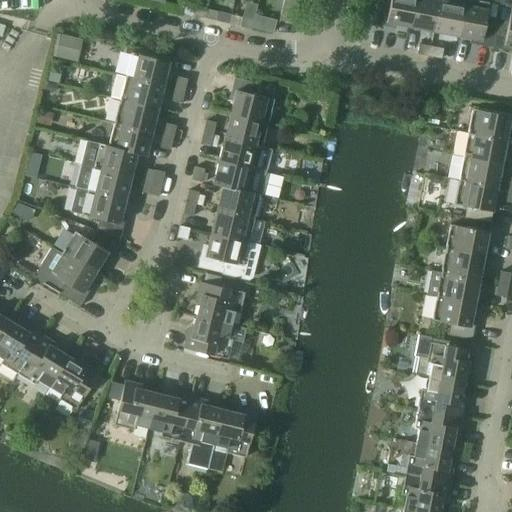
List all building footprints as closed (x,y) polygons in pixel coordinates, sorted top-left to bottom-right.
[(292,17),(295,0),(283,0),(280,17),(279,21),(290,24),(292,17)] [(387,24),(410,28),(415,0),(389,0),(389,3),(378,1),(373,26),(386,28),(387,24)] [(439,0),(415,0),(410,28),(433,32),(439,0)] [(463,0),(439,0),(433,32),(457,37),(463,0)] [(463,0),(457,37),(480,41),(479,46),(491,48),(496,24),(500,0),(488,0),(488,3),(470,0),(463,0)] [(504,46),(511,47),(511,7),(511,8),(511,0),(500,0),(496,24),(491,48),(504,50),(504,46)] [(193,16),(205,19),(207,10),(195,7),(193,16)] [(207,10),(205,19),(216,22),(218,13),(207,10)] [(251,30),(253,21),(242,18),(240,27),(251,30)] [(82,41),(57,35),(52,56),(77,62),(82,41)] [(417,54),(429,57),(431,47),(419,44),(417,54)] [(431,47),(429,57),(441,59),(443,49),(431,47)] [(125,77),(163,86),(169,63),(131,53),(125,77)] [(60,75),(49,72),(47,81),(57,84),(60,75)] [(163,86),(125,77),(115,75),(110,98),(120,101),(157,110),(163,86)] [(174,89),(184,92),(187,80),(177,77),(174,89)] [(230,115),(267,124),(273,100),(255,96),(258,84),(234,79),(231,91),(235,92),(230,115)] [(46,83),(43,94),(54,97),(57,86),(46,83)] [(181,104),(184,92),(174,89),(171,101),(181,104)] [(151,133),(157,110),(120,101),(114,124),(151,133)] [(472,110),(467,134),(505,141),(510,117),(472,110)] [(53,115),(39,111),(36,123),(50,127),(53,115)] [(267,124),(230,115),(224,138),(261,147),(267,124)] [(202,133),(212,135),(215,123),(205,121),(202,133)] [(294,129),(306,131),(308,124),(295,121),(294,129)] [(136,154),(136,155),(145,157),(151,133),(114,124),(108,147),(136,154)] [(166,124),(163,136),(173,138),(175,126),(166,124)] [(210,146),(212,135),(202,133),(200,145),(209,147),(210,146)] [(505,141),(467,134),(463,157),(501,165),(505,141)] [(212,135),(210,146),(216,148),(218,137),(212,135)] [(173,138),(163,136),(160,148),(170,150),(173,138)] [(218,161),(265,173),(271,150),(261,147),(224,138),(218,161)] [(108,147),(88,142),(82,166),(130,177),(136,155),(136,154),(108,147)] [(29,175),(38,156),(30,153),(21,171),(29,175)] [(501,165),(463,157),(458,181),(496,188),(501,165)] [(212,185),(222,188),(222,187),(250,194),(250,193),(259,195),(265,173),(218,161),(212,185)] [(203,174),(205,166),(195,164),(191,180),(201,182),(201,181),(203,174)] [(82,166),(76,189),(125,200),(130,177),(82,166)] [(147,170),(145,181),(151,183),(154,172),(147,170)] [(151,183),(161,185),(164,173),(154,171),(154,172),(151,183)] [(145,181),(142,193),(148,194),(151,183),(145,181)] [(496,188),(458,181),(454,205),(492,212),(496,188)] [(158,197),(161,185),(151,183),(148,194),(158,197)] [(258,200),(259,195),(250,193),(250,194),(222,187),(222,188),(216,210),(254,220),(258,200)] [(119,223),(125,200),(76,189),(70,213),(99,220),(96,232),(120,241),(124,225),(119,223)] [(185,203),(195,205),(198,195),(198,193),(188,191),(185,203)] [(198,195),(195,205),(201,206),(204,196),(198,195)] [(192,217),(195,205),(185,203),(182,214),(192,217)] [(254,220),(216,210),(210,233),(248,243),(254,220)] [(445,250),(483,257),(488,233),(450,225),(445,250)] [(179,227),(177,238),(186,241),(189,229),(179,227)] [(111,256),(120,241),(96,232),(90,242),(74,232),(62,253),(95,273),(107,253),(111,256)] [(260,246),(248,243),(210,233),(205,256),(200,255),(197,268),(222,274),(221,275),(247,282),(252,279),(260,246)] [(83,293),(95,273),(62,253),(52,247),(37,273),(39,282),(58,294),(80,307),(86,296),(83,293)] [(445,250),(441,273),(478,280),(483,257),(445,250)] [(478,280),(441,273),(430,271),(426,295),(436,297),(474,304),(478,280)] [(500,272),(497,284),(508,286),(510,274),(500,272)] [(196,317),(231,325),(234,312),(239,313),(244,293),(200,283),(195,300),(200,301),(196,317)] [(508,286),(497,284),(495,296),(505,298),(508,286)] [(469,327),(474,304),(436,297),(431,321),(449,324),(447,336),(471,341),(474,328),(469,327)] [(0,338),(10,322),(0,316),(0,338)] [(245,329),(231,325),(196,317),(192,333),(188,332),(183,349),(228,360),(233,340),(242,342),(245,329)] [(24,331),(10,322),(0,338),(0,358),(3,360),(0,364),(18,375),(41,336),(26,327),(24,331)] [(56,345),(41,336),(18,375),(35,385),(37,381),(49,388),(67,357),(53,349),(56,345)] [(414,357),(411,374),(428,377),(463,384),(466,368),(471,369),(474,351),(429,343),(427,355),(419,354),(414,357)] [(81,366),(67,357),(49,388),(60,395),(58,399),(76,410),(99,371),(84,362),(81,366)] [(463,384),(428,377),(425,391),(420,390),(417,409),(461,418),(465,401),(460,400),(463,384)] [(148,429),(156,394),(140,390),(142,386),(124,382),(113,426),(133,431),(135,426),(148,429)] [(119,401),(123,385),(111,383),(108,398),(119,401)] [(172,398),(156,394),(148,429),(161,432),(160,437),(179,442),(190,398),(173,394),(172,398)] [(207,402),(190,398),(179,442),(192,445),(187,464),(207,469),(213,445),(222,410),(206,406),(207,402)] [(461,418),(417,409),(413,429),(418,430),(415,443),(451,450),(454,434),(458,435),(461,418)] [(96,415),(84,410),(78,426),(90,431),(96,415)] [(238,414),(222,410),(213,445),(226,448),(225,453),(245,458),(256,414),(239,410),(238,414)] [(451,450),(415,443),(413,457),(408,456),(404,475),(449,484),(452,467),(447,466),(451,450)] [(449,484),(404,475),(400,495),(405,496),(402,509),(416,511),(438,511),(441,500),(446,501),(449,484)]
